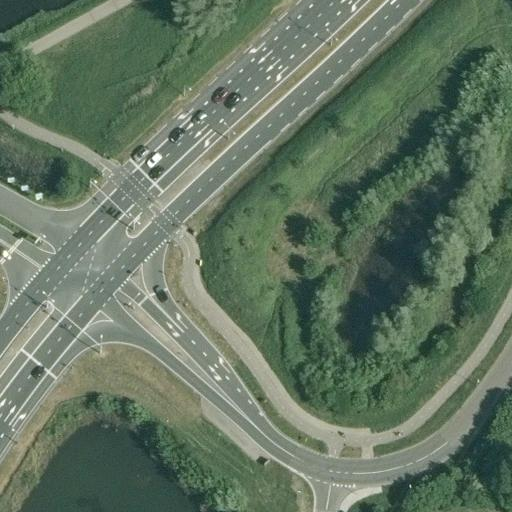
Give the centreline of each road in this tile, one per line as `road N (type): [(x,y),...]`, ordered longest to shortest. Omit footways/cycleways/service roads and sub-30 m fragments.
road 1 (primary): [(340,0),(81,246)]
road 2 (primary): [(154,236),(414,0)]
road 3 (unclassified): [(511,364),(457,438),(403,466),(330,473)]
road 4 (unclassified): [(97,299),(265,436)]
road 5 (unclassified): [(265,436),(160,320)]
road 6 (primary): [(0,417),(97,299)]
